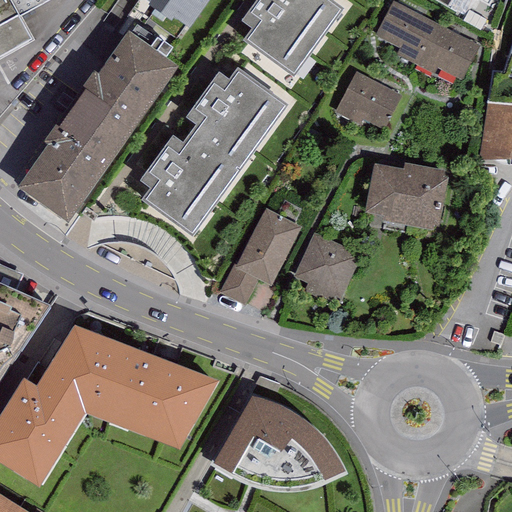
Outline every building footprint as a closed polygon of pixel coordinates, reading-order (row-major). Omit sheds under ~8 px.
[(0,0),(0,55),(31,36),(18,14),(43,0),(0,0)] [(207,0),(147,0),(147,1),(171,17),(173,14),(189,26),(207,0)] [(242,37),(294,75),(344,5),(336,0),(254,0),(241,19),(250,25),(242,37)] [(435,23),(392,0),(375,34),(399,47),(395,53),(415,63),(435,23)] [(478,44),(435,23),(415,63),(433,72),(431,77),(455,89),(478,44)] [(179,63),(127,27),(96,70),(93,68),(81,84),(84,86),(61,119),(59,116),(43,137),(48,141),(18,185),(66,220),(179,63)] [(511,41),(502,73),(492,71),(487,102),(511,104),(511,41)] [(140,197),(192,235),(288,102),(237,65),(228,78),(218,70),(185,115),(195,122),(182,141),(172,134),(139,179),(148,186),(140,197)] [(355,71),(334,112),(360,125),(362,120),(382,130),(401,95),(355,71)] [(511,104),(487,102),(480,161),(511,160),(511,104)] [(448,171),(404,163),(402,169),(373,163),(364,213),(383,216),(382,221),(437,231),(448,171)] [(264,209),(236,265),(234,264),(219,293),(244,305),(257,280),(272,287),(301,227),(264,209)] [(360,254),(313,233),(293,278),(307,284),(303,292),(337,306),(360,254)] [(0,391),(53,313),(0,290),(0,391)] [(217,377),(73,321),(45,368),(37,362),(27,377),(23,374),(0,410),(0,458),(40,484),(84,409),(179,446),(217,377)] [(256,393),(251,392),(212,460),(230,470),(231,469),(236,472),(242,475),(249,479),(257,481),(265,483),(271,485),(277,485),(286,485),(292,485),(299,485),(304,484),(313,482),(320,478),(329,475),(339,471),(345,468),(343,464),(338,455),(333,447),(327,439),(321,431),(312,424),(303,416),(293,410),(286,405),(277,400),(270,397),(264,395),(256,393)] [(33,511),(0,491),(0,511),(33,511)]
